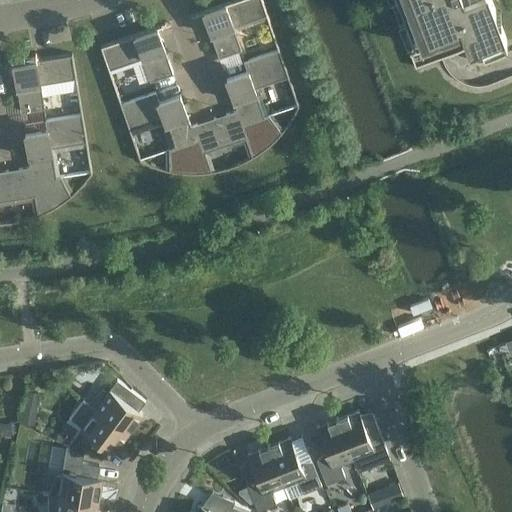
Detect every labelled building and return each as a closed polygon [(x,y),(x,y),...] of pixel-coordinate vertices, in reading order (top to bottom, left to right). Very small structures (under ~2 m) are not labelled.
[(232,24),(266,13),(262,0),(230,0),(202,10),(218,56),(241,48),(240,46),(232,24)] [(389,0),(414,66),(441,55),(451,51),(470,44),(479,41),(483,49),(506,40),(490,0),(389,0)] [(108,67),(109,67),(142,55),(149,77),(149,78),(149,79),(172,71),(157,25),(100,45),(108,67)] [(264,115),(263,114),(254,87),(288,75),(278,47),(243,59),(246,70),(225,77),(236,108),(241,123),(264,115)] [(39,81),(75,75),(71,52),(12,62),(20,110),(44,106),(44,104),(43,104),(39,81)] [(173,146),(195,139),(190,124),(190,123),(180,93),(159,100),(155,89),(119,101),(129,130),(163,118),(173,146)] [(173,146),(168,147),(168,148),(168,168),(174,170),(176,170),(197,171),(209,170),(203,150),(244,136),(251,155),(252,154),(258,151),(274,138),(276,136),(281,130),(268,114),(268,113),(263,114),(264,115),(241,123),(236,108),(190,123),(190,124),(195,139),(173,146)] [(55,176),(55,175),(50,146),(86,141),(81,111),(44,117),(46,129),(24,132),(29,164),(30,164),(32,180),(55,176)] [(0,198),(33,193),(36,213),(62,200),(69,193),(60,175),(55,175),(55,176),(32,180),(30,164),(29,164),(0,169),(0,198)] [(145,399),(116,377),(107,390),(102,386),(87,400),(82,396),(82,397),(127,431),(142,411),(138,408),(145,399)] [(112,451),(127,431),(82,397),(69,414),(70,415),(67,419),(79,428),(66,444),(82,451),(86,446),(101,457),(108,448),(112,451)] [(362,419),(358,408),(337,416),(352,457),(357,470),(389,457),(373,414),(362,419)] [(342,461),(352,457),(337,416),(315,425),(327,454),(316,458),(325,482),(344,475),(340,465),(342,461)] [(268,443),(283,483),(289,496),(321,484),(311,460),(300,464),(289,435),(268,443)] [(273,487),(283,483),(268,443),(247,452),(258,480),(247,485),(257,509),(275,501),(271,491),(273,487)] [(96,475),(98,464),(81,461),(82,451),(66,444),(65,444),(61,473),(55,472),(48,491),(41,490),(41,491),(97,500),(101,476),(96,475)] [(95,511),(97,500),(41,491),(41,492),(48,493),(47,511),(95,511)] [(193,511),(250,511),(231,504),(227,511),(220,511),(198,503),(193,511)]
